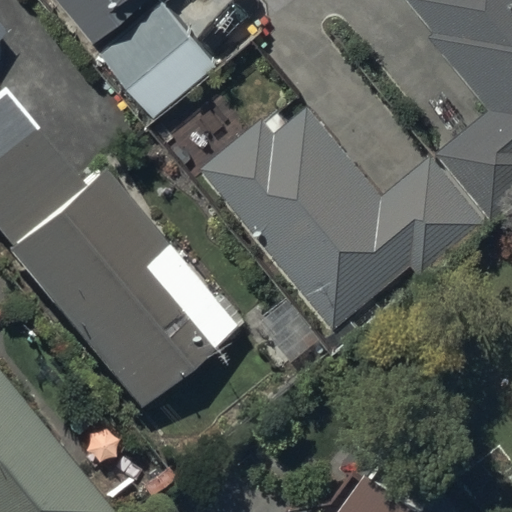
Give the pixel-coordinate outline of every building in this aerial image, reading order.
[(61,0),(91,36),(135,0),(61,0)] [(167,0),(155,0),(98,47),(151,112),(216,60),(167,0)] [(511,0),(410,0),(431,27),(428,30),(489,106),(436,149),(490,215),(511,197),(511,0)] [(0,234),(5,241),(0,245),(0,248),(128,407),(231,324),(101,164),(78,183),(0,87),(0,234)] [(260,111),(200,161),(301,284),(334,325),(411,262),(421,273),(486,219),(430,150),(382,189),(307,98),(284,117),(275,107),(264,116),(260,111)] [(0,375),(0,511),(108,511),(110,510),(0,375)] [(431,511),(372,469),(363,462),(358,469),(353,465),(334,494),(289,501),(281,511),(431,511)]
